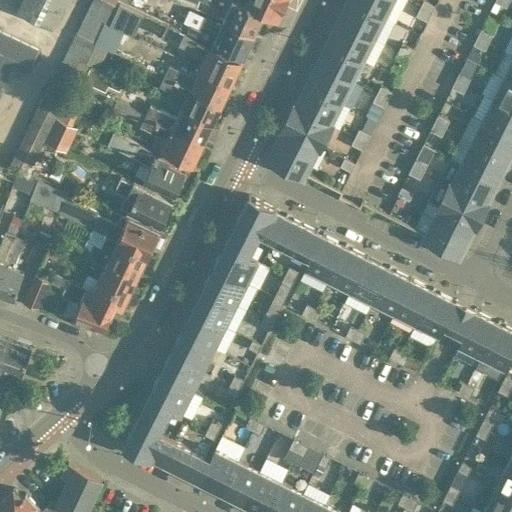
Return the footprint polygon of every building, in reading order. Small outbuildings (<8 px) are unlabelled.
[(44,0),(21,0),(18,7),(54,24),(61,8),(44,0)] [(96,0),(92,0),(88,8),(107,17),(112,7),(96,0)] [(253,33),(263,12),(239,0),(180,0),(197,8),(199,0),(206,0),(228,8),(223,19),(253,33)] [(239,0),(263,12),(273,16),(278,18),(282,9),(283,9),(286,0),(239,0)] [(382,14),(353,0),(348,0),(339,19),(342,21),(372,36),(382,14)] [(389,0),(353,0),(382,14),(389,0)] [(431,12),(435,5),(425,0),(423,0),(420,7),(431,12)] [(431,12),(420,7),(416,14),(427,20),(431,12)] [(88,8),(84,18),(103,27),(104,23),(107,17),(88,8)] [(242,56),(253,33),(223,19),(221,22),(205,15),(199,26),(191,22),(187,30),(224,48),(242,56)] [(84,18),(79,27),(98,37),(103,27),(84,18)] [(372,36),(342,21),(339,19),(328,41),(361,57),(372,36)] [(79,27),(74,37),(93,46),(96,40),(98,37),(79,27)] [(481,28),(477,35),(489,41),(492,33),(481,28)] [(2,30),(0,34),(0,51),(3,53),(12,34),(2,30)] [(241,60),(223,51),(184,33),(179,43),(205,55),(200,65),(232,79),(241,60)] [(12,34),(3,53),(12,57),(21,39),(12,34)] [(489,41),(477,35),(473,43),(485,49),(489,41)] [(74,37),(69,47),(89,56),(93,46),(74,37)] [(21,39),(12,57),(15,59),(21,62),(30,44),(21,39)] [(101,64),(109,46),(96,40),(93,46),(89,56),(87,61),(95,65),(97,62),(101,64)] [(361,57),(328,41),(318,62),(320,64),(350,79),(361,57)] [(402,42),(398,49),(410,55),(414,47),(402,42)] [(30,44),(21,62),(31,67),(40,49),(30,44)] [(69,47),(64,56),(84,66),(87,61),(89,56),(69,47)] [(410,55),(398,49),(394,57),(406,63),(410,55)] [(0,51),(0,63),(10,69),(15,59),(12,57),(3,53),(0,51)] [(64,56),(59,68),(75,76),(78,78),(84,66),(64,56)] [(350,79),(320,64),(318,62),(307,84),(339,100),(350,79)] [(0,63),(0,75),(6,79),(10,69),(0,63)] [(222,99),(232,79),(200,65),(196,75),(170,63),(165,73),(222,99)] [(123,81),(98,69),(91,65),(90,69),(84,80),(106,90),(109,83),(120,89),(123,81)] [(56,67),(52,77),(70,86),(75,76),(59,68),(56,67)] [(459,71),(456,78),(467,84),(471,76),(459,71)] [(212,120),(222,99),(165,73),(160,84),(186,96),(182,105),(212,120)] [(52,77),(47,87),(65,96),(70,86),(52,77)] [(511,106),(511,79),(506,77),(495,98),(511,106)] [(463,92),(467,84),(456,78),(452,86),(463,92)] [(339,100),(307,84),(296,105),(294,104),(330,122),(329,121),(339,100)] [(80,85),(72,105),(86,111),(94,91),(80,85)] [(388,98),(392,90),(381,85),(377,92),(388,98)] [(47,87),(42,97),(60,105),(61,104),(65,96),(47,87)] [(388,98),(377,92),(373,100),(384,106),(388,98)] [(42,97),(38,106),(56,115),(60,105),(42,97)] [(511,133),(511,106),(495,98),(484,119),(511,133)] [(141,112),(117,100),(113,107),(138,119),(141,112)] [(203,140),(212,120),(182,105),(177,115),(151,103),(146,114),(203,140)] [(330,122),(294,104),(294,105),(296,106),(293,112),(291,111),(290,112),(292,113),(289,119),(287,118),(286,119),(289,120),(286,126),(283,125),(283,126),(319,144),(319,143),(318,142),(321,136),(322,137),(323,136),(321,135),(324,129),(326,130),(326,129),(325,128),(328,122),(329,123),(330,122)] [(62,105),(45,140),(67,150),(78,126),(72,124),(78,112),(62,105)] [(38,106),(33,116),(51,125),(56,115),(38,106)] [(438,113),(434,121),(445,127),(449,119),(438,113)] [(192,162),(203,140),(146,114),(141,124),(157,132),(152,143),(192,162)] [(33,116),(28,126),(46,135),(51,125),(33,116)] [(506,157),(511,145),(511,133),(484,119),(473,141),(506,157)] [(442,135),(445,127),(434,121),(430,129),(442,135)] [(28,126),(24,136),(42,144),(46,135),(28,126)] [(319,144),(283,126),(285,127),(282,135),(272,154),(304,171),(317,144),(319,144)] [(359,127),(355,135),(366,141),(370,133),(359,127)] [(134,139),(115,130),(111,138),(109,144),(142,159),(141,162),(150,166),(144,180),(145,180),(162,189),(162,188),(175,193),(175,192),(178,193),(184,181),(181,180),(185,171),(168,163),(170,160),(151,152),(152,148),(134,139)] [(366,141),(355,135),(351,143),(363,149),(366,141)] [(24,136),(19,145),(37,154),(39,149),(42,144),(24,136)] [(495,179),(506,157),(473,141),(463,162),(495,179)] [(19,145),(14,155),(32,164),(37,154),(19,145)] [(51,154),(39,149),(37,154),(32,164),(27,175),(39,180),(51,154)] [(14,155),(9,166),(16,169),(27,175),(32,164),(14,155)] [(416,156),(412,164),(424,170),(428,162),(416,156)] [(352,170),(356,162),(344,157),(340,165),(352,170)] [(485,200),(491,186),(495,179),(463,162),(452,183),(451,183),(486,201),(487,201),(485,200)] [(420,178),(424,170),(412,164),(409,172),(420,178)] [(17,172),(12,185),(34,193),(39,180),(17,172)] [(170,200),(155,193),(156,191),(133,180),(132,182),(120,176),(115,187),(126,192),(120,205),(163,225),(168,214),(165,212),(170,200)] [(67,192),(39,180),(34,193),(31,200),(58,211),(65,195),(67,192)] [(486,202),(486,201),(451,183),(450,184),(452,184),(449,190),(447,190),(447,191),(448,192),(445,198),(444,197),(443,198),(445,199),(442,205),(440,204),(440,205),(476,223),(476,222),(474,221),(477,215),(479,216),(479,215),(477,214),(480,208),(482,209),(483,208),(481,207),(484,201),(486,202)] [(402,185),(398,193),(409,199),(413,191),(402,185)] [(275,237),(287,213),(286,212),(286,214),(276,209),(277,207),(249,194),(246,201),(235,221),(225,242),(258,259),(258,258),(248,253),(260,230),(275,237)] [(98,210),(65,195),(58,211),(91,225),(96,213),(98,210)] [(459,249),(469,229),(473,222),(475,223),(476,223),(440,205),(441,206),(427,233),(459,249)] [(158,231),(140,222),(127,216),(123,226),(96,213),(91,225),(107,233),(148,252),(152,243),(154,245),(159,234),(157,233),(158,231)] [(287,213),(275,237),(307,254),(311,256),(306,266),(329,277),(346,243),(346,242),(345,244),(338,240),(323,233),(318,230),(293,218),(287,214),(287,213)] [(0,276),(16,233),(6,229),(0,245),(0,276)] [(0,276),(0,291),(14,297),(24,268),(17,266),(27,237),(16,233),(0,276)] [(148,252),(107,233),(101,246),(93,242),(90,249),(138,272),(148,252)] [(258,259),(225,242),(214,264),(247,280),(258,259)] [(351,288),(367,255),(346,244),(347,243),(346,243),(329,277),(351,288)] [(129,291),(138,272),(90,249),(87,256),(105,264),(99,277),(129,291)] [(372,299),(390,264),(389,264),(389,266),(367,255),(351,288),(372,299)] [(247,280),(214,264),(203,286),(236,302),(247,280)] [(394,310),(411,277),(390,266),(391,265),(390,264),(372,299),(394,310)] [(289,265),(285,273),(295,278),(299,270),(289,265)] [(51,280),(35,273),(24,300),(40,307),(51,280)] [(58,273),(53,281),(63,286),(68,278),(58,273)] [(291,285),(295,278),(285,273),(281,280),(291,285)] [(122,306),(129,291),(99,277),(93,290),(69,279),(65,287),(112,309),(115,303),(122,306)] [(416,321),(433,286),(432,288),(411,277),(394,310),(416,321)] [(236,302),(203,286),(192,307),(224,324),(236,302)] [(433,286),(416,321),(437,331),(441,323),(453,329),(464,335),(460,343),(482,354),(499,319),(498,319),(498,321),(491,317),(476,310),(465,304),(455,299),(440,292),(433,288),(434,287),(433,286)] [(105,323),(112,309),(65,287),(61,295),(68,299),(78,303),(71,319),(82,323),(88,326),(88,325),(89,322),(98,326),(99,326),(100,326),(102,326),(103,326),(104,325),(105,324),(105,323)] [(309,316),(314,306),(307,302),(302,312),(309,316)] [(322,310),(314,306),(309,316),(317,320),(322,310)] [(224,324),(192,307),(181,329),(213,346),(224,324)] [(267,308),(263,316),(273,321),(277,313),(267,308)] [(269,329),(273,321),(263,316),(259,324),(269,329)] [(482,354),(476,365),(498,377),(509,355),(511,356),(511,327),(505,324),(499,321),(499,320),(499,319),(482,354)] [(353,338),(358,328),(350,324),(345,334),(353,338)] [(366,332),(358,328),(353,338),(361,342),(366,332)] [(207,359),(213,346),(181,329),(170,351),(202,367),(210,371),(215,362),(207,359)] [(0,371),(13,339),(0,334),(0,371)] [(248,346),(258,351),(262,343),(252,338),(248,346)] [(20,378),(31,348),(32,347),(13,339),(0,371),(0,382),(6,385),(10,374),(20,378)] [(397,360),(401,350),(394,346),(389,356),(397,360)] [(409,354),(401,350),(397,360),(404,363),(409,354)] [(191,389),(202,367),(170,351),(159,373),(191,389)] [(180,411),(191,389),(159,373),(152,387),(148,395),(180,411)] [(234,374),(230,382),(240,387),(244,379),(234,374)] [(511,377),(505,374),(501,382),(511,386),(511,384),(511,377)] [(467,383),(459,379),(454,389),(462,392),(467,383)] [(236,394),(240,387),(230,382),(226,389),(236,394)] [(511,386),(501,382),(498,389),(507,394),(511,386)] [(475,387),(467,383),(462,392),(470,396),(475,387)] [(180,412),(180,411),(148,395),(124,443),(151,457),(152,455),(162,460),(161,462),(162,462),(174,438),(159,430),(171,407),(180,412)] [(253,429),(258,419),(250,415),(245,425),(253,429)] [(212,417),(208,425),(218,430),(222,422),(212,417)] [(493,422),(484,417),(480,425),(489,430),(493,422)] [(265,423),(258,419),(253,429),(260,432),(265,423)] [(214,438),(218,430),(208,425),(205,433),(214,438)] [(485,438),(489,430),(480,425),(476,433),(485,438)] [(296,450),(301,441),(293,437),(289,447),(296,450)] [(174,438),(162,462),(162,463),(163,461),(169,464),(221,490),(220,492),(221,492),(238,458),(215,446),(211,456),(174,438)] [(304,454),(309,445),(301,441),(296,450),(304,454)] [(323,452),(318,461),(326,465),(331,456),(323,452)] [(243,502),(260,469),(238,458),(221,492),(222,491),(243,502)] [(85,511),(102,477),(87,471),(69,462),(70,461),(68,461),(62,475),(63,476),(64,474),(70,477),(57,503),(75,511),(85,511)] [(471,466),(462,461),(458,469),(467,473),(471,466)] [(511,468),(506,466),(495,487),(511,495),(511,468)] [(265,511),(282,480),(260,469),(243,502),(264,511),(265,511)] [(362,483),(367,474),(359,470),(354,479),(362,483)] [(369,487),(374,478),(367,474),(362,483),(369,487)] [(292,511),(304,490),(282,480),(265,511),(292,511)] [(483,482),(472,503),(484,509),(489,511),(511,511),(511,495),(495,487),(483,482)] [(451,483),(447,491),(456,495),(460,487),(451,483)] [(75,511),(57,503),(51,500),(42,509),(26,492),(24,494),(23,493),(22,494),(15,487),(14,487),(13,487),(0,498),(0,509),(2,511),(75,511)] [(320,511),(325,501),(304,490),(292,511),(320,511)] [(452,503),(456,495),(447,491),(443,498),(452,503)] [(405,505),(410,496),(402,492),(398,501),(405,505)] [(413,509),(418,499),(410,496),(405,505),(413,509)] [(346,511),(325,501),(320,511),(346,511)]
